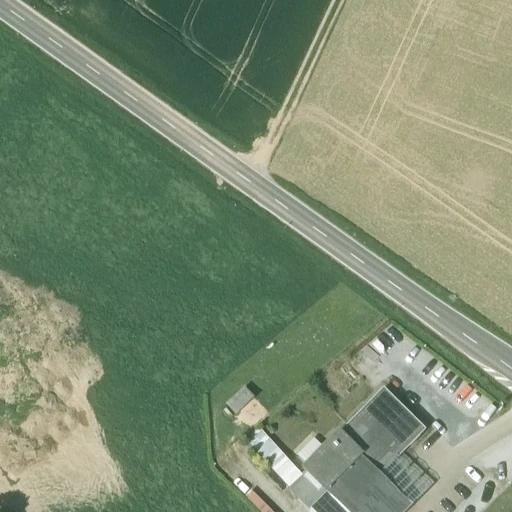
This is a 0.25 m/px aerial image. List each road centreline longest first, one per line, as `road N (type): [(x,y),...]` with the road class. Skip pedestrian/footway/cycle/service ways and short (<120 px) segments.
road 1 (secondary): [(511,371),(0,3)]
road 2 (track): [(254,184),(339,0)]
